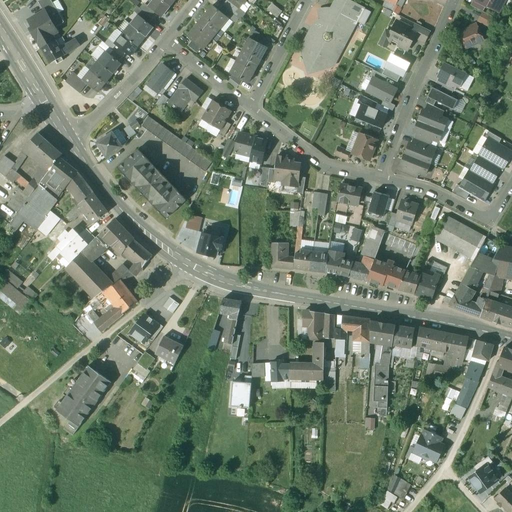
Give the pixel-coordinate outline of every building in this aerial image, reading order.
[(51,0),(40,0),(38,1),(44,11),(45,11),(55,28),(64,22),(51,0)] [(148,0),(146,4),(145,5),(154,12),(161,18),(170,6),(162,0),(148,0)] [(238,9),(227,0),(223,6),(234,14),(238,9)] [(245,0),(227,0),(238,9),(245,0)] [(364,9),(347,0),(335,0),(331,9),(327,9),(323,10),(318,11),(322,22),(319,23),(317,24),(316,26),(315,27),(314,29),(310,35),(309,34),(301,48),(309,52),(305,60),(322,69),(326,61),(334,65),(341,51),(340,50),(345,39),(347,40),(356,22),(364,26),(371,12),(364,9)] [(385,0),(383,7),(400,13),(405,0),(404,0),(385,0)] [(485,7),(476,2),(476,1),(474,0),(471,6),(482,12),(485,7)] [(476,0),(476,1),(476,2),(485,7),(488,8),(489,7),(499,13),(505,0),(476,0)] [(154,12),(145,5),(146,4),(144,3),(139,8),(143,12),(150,17),(154,12)] [(282,11),(272,3),(267,10),(277,18),(282,11)] [(219,11),(213,6),(204,16),(220,29),(228,19),(228,18),(219,11)] [(234,14),(223,6),(219,11),(228,18),(228,19),(230,20),(234,14)] [(44,11),(29,20),(34,29),(33,33),(42,49),(56,41),(52,35),(58,32),(55,28),(45,11),(44,11)] [(150,17),(143,12),(140,16),(149,24),(153,19),(150,17)] [(483,13),(478,23),(488,28),(494,18),(483,13)] [(140,16),(138,15),(130,24),(145,37),(146,37),(145,37),(153,28),(153,27),(149,24),(140,16)] [(220,29),(204,16),(196,27),(212,39),(220,29)] [(411,31),(397,23),(394,30),(392,30),(390,33),(392,36),(389,41),(407,50),(413,38),(415,33),(411,31)] [(145,37),(130,24),(122,34),(138,46),(145,37)] [(430,32),(415,24),(411,31),(415,33),(413,38),(424,43),(430,32)] [(477,26),(460,33),(466,48),(483,41),(477,26)] [(212,39),(196,27),(188,37),(192,41),(201,48),(203,50),(212,39)] [(265,38),(255,31),(251,39),(262,44),(265,38)] [(138,46),(122,34),(114,43),(117,45),(126,53),(130,56),(131,55),(130,55),(137,46),(138,47),(138,46)] [(251,39),(249,38),(242,50),(261,60),(267,47),(262,44),(251,39)] [(76,39),(60,48),(64,55),(80,46),(77,41),(76,39)] [(60,48),(56,41),(42,49),(50,63),(56,60),(58,63),(62,61),(61,57),(64,55),(60,48)] [(201,48),(192,41),(188,46),(197,53),(201,48)] [(126,53),(117,45),(113,50),(123,57),(126,53)] [(123,57),(113,50),(109,54),(119,62),(123,57)] [(261,60),(242,50),(236,62),(254,71),(261,60)] [(109,54),(106,51),(98,61),(113,74),(121,64),(119,62),(109,54)] [(397,58),(392,55),(388,62),(385,68),(401,75),(402,76),(405,70),(409,64),(404,62),(404,61),(397,58)] [(113,74),(98,61),(90,71),(106,83),(113,74)] [(254,71),(236,62),(230,74),(242,81),(248,84),(254,71)] [(466,74),(445,63),(438,77),(439,78),(456,86),(459,88),(466,74)] [(170,78),(173,73),(162,65),(147,85),(158,93),(162,88),(170,78)] [(401,75),(385,68),(382,75),(387,77),(397,82),(401,75)] [(382,75),(372,70),(369,77),(373,78),(381,82),(384,83),(387,77),(382,75)] [(90,71),(83,80),(83,79),(82,80),(87,84),(98,93),(99,92),(98,92),(106,83),(90,71)] [(73,72),(65,82),(70,86),(78,76),(73,72)] [(242,81),(232,75),(230,79),(239,87),(242,81)] [(78,76),(70,86),(75,89),(82,80),(78,76)] [(173,81),(170,78),(162,88),(166,91),(173,81)] [(340,82),(333,78),(330,85),(337,89),(340,82)] [(384,83),(381,82),(373,78),(367,91),(384,100),(390,103),(396,89),(386,84),(387,84),(384,83)] [(456,86),(439,78),(437,83),(442,86),(453,91),(456,86)] [(186,79),(178,89),(179,90),(171,100),(170,101),(175,104),(173,106),(175,108),(175,107),(181,112),(188,103),(192,99),(195,102),(203,92),(186,79)] [(82,80),(75,89),(80,94),(87,84),(82,80)] [(453,91),(442,86),(440,91),(450,97),(453,91)] [(440,91),(432,88),(428,97),(436,101),(453,109),(458,100),(450,97),(440,91)] [(171,100),(163,94),(156,103),(169,111),(173,106),(175,104),(170,101),(171,100)] [(374,111),(377,104),(362,96),(358,104),(362,106),(374,111)] [(436,101),(428,97),(425,102),(428,103),(433,106),(436,101)] [(207,110),(202,119),(211,124),(222,105),(213,100),(207,110)] [(390,103),(384,100),(382,105),(392,110),(395,105),(390,103)] [(433,106),(428,103),(425,110),(435,114),(437,108),(433,106)] [(222,105),(211,124),(221,130),(226,121),(232,111),(222,105)] [(362,106),(357,118),(381,128),(386,116),(374,111),(362,106)] [(202,107),(195,118),(201,122),(202,119),(207,110),(202,107)] [(444,111),(437,108),(435,114),(441,117),(444,111)] [(425,110),(423,110),(419,121),(443,131),(447,119),(441,117),(435,114),(425,110)] [(212,162),(149,116),(142,126),(205,171),(212,162)] [(136,120),(130,124),(133,129),(140,124),(136,120)] [(226,121),(221,130),(219,132),(225,136),(231,124),(226,121)] [(443,131),(419,121),(414,132),(433,139),(438,142),(443,131)] [(130,124),(125,129),(130,137),(136,133),(133,129),(130,124)] [(116,129),(98,142),(108,157),(126,144),(116,129)] [(488,139),(498,145),(502,139),(489,132),(486,138),(488,139)] [(63,155),(38,133),(25,148),(46,166),(50,169),(52,166),(63,155)] [(255,137),(240,133),(235,152),(251,155),(255,137)] [(426,137),(416,133),(414,138),(424,142),(426,137)] [(377,141),(361,135),(354,155),(369,161),(377,141)] [(267,140),(255,137),(251,155),(249,160),(261,163),(267,140)] [(433,139),(426,137),(424,142),(430,145),(433,139)] [(424,142),(414,138),(411,144),(428,150),(430,145),(424,142)] [(235,142),(229,139),(221,155),(226,158),(235,142)] [(503,169),(511,153),(498,145),(488,139),(479,155),(503,169)] [(411,144),(410,143),(405,154),(429,164),(434,153),(428,150),(411,144)] [(187,200),(138,149),(119,168),(166,220),(187,200)] [(350,153),(339,149),(336,156),(347,160),(350,153)] [(429,164),(405,154),(401,165),(402,166),(419,173),(425,175),(429,164)] [(63,155),(52,166),(57,171),(67,160),(63,155)] [(494,185),(503,169),(479,155),(469,171),(494,185)] [(287,157),(277,156),(276,170),(274,181),(275,181),(283,182),(286,160),(287,157)] [(67,160),(57,171),(64,179),(69,185),(78,173),(67,160)] [(294,161),(286,160),(283,182),(283,186),(297,188),(298,188),(299,177),(301,164),(293,163),(294,161)] [(46,166),(44,169),(40,170),(30,184),(36,189),(39,185),(50,169),(46,166)] [(419,173),(402,166),(400,172),(417,178),(419,173)] [(270,168),(263,167),(261,185),(267,186),(268,183),(268,182),(270,168)] [(485,201),(494,185),(469,171),(460,188),(470,193),(485,201)] [(69,185),(69,186),(81,202),(93,193),(94,192),(84,179),(78,173),(69,185)] [(30,184),(18,174),(14,178),(27,188),(30,184)] [(306,178),(299,177),(298,188),(297,188),(297,193),(303,194),(306,178)] [(69,185),(64,179),(52,196),(58,201),(69,186),(69,185)] [(36,189),(30,184),(27,188),(26,189),(32,194),(36,189)] [(52,196),(39,185),(36,189),(32,194),(39,200),(51,211),(58,201),(52,196)] [(362,189),(341,185),(338,201),(358,205),(362,189)] [(466,200),(470,193),(460,188),(457,186),(453,192),(466,200)] [(369,212),(384,217),(389,196),(374,192),(372,198),(366,197),(365,202),(371,204),(369,212)] [(93,193),(81,202),(82,203),(79,205),(80,207),(79,208),(82,212),(84,214),(85,213),(93,223),(108,213),(93,193)] [(314,193),(311,209),(318,210),(321,194),(314,193)] [(32,194),(28,200),(35,206),(39,200),(32,194)] [(328,195),(321,194),(318,216),(325,217),(328,195)] [(418,206),(403,201),(398,215),(396,221),(397,221),(412,226),(418,206)] [(27,202),(17,214),(20,217),(30,204),(27,202)] [(78,206),(72,214),(77,218),(82,212),(79,208),(78,206)] [(297,253),(301,253),(301,249),(303,227),(299,226),(300,211),(292,211),(292,225),(298,226),(297,253)] [(398,215),(391,213),(387,226),(395,228),(397,221),(396,221),(398,215)] [(346,224),(348,217),(337,215),(336,222),(346,224)] [(429,217),(422,234),(429,237),(436,220),(429,217)] [(448,217),(437,239),(474,259),(486,237),(454,220),(448,217)] [(114,220),(103,231),(112,239),(109,243),(111,245),(121,256),(124,252),(134,240),(114,220)] [(341,225),(333,223),(331,232),(340,233),(341,225)] [(376,228),(365,258),(375,260),(375,259),(381,243),(385,232),(376,228)] [(351,240),(360,243),(363,232),(355,229),(351,240)] [(73,230),(51,253),(56,258),(79,235),(73,230)] [(203,233),(202,233),(197,253),(215,258),(215,255),(219,256),(220,251),(221,251),(222,246),(222,245),(223,238),(222,238),(223,234),(219,233),(210,231),(204,230),(203,233)] [(112,239),(103,231),(89,245),(81,253),(89,261),(96,257),(106,247),(109,243),(112,239)] [(416,245),(385,232),(381,243),(407,253),(412,255),(416,245)] [(89,245),(79,235),(56,258),(60,261),(66,268),(89,245)] [(134,240),(124,252),(134,261),(143,268),(153,256),(134,240)] [(288,242),(272,243),(272,267),(294,269),(295,259),(287,258),(288,242)] [(417,246),(412,257),(416,259),(415,261),(418,263),(424,249),(417,246)] [(511,248),(502,246),(494,260),(499,263),(495,274),(504,276),(511,277),(511,248)] [(295,259),(294,269),(310,270),(313,250),(301,249),(301,253),(297,253),(295,259)] [(316,250),(313,250),(310,270),(326,272),(329,254),(316,252),(316,250)] [(344,253),(329,251),(329,254),(326,272),(338,274),(349,277),(353,263),(343,260),(344,253)] [(89,261),(81,253),(66,268),(95,298),(105,291),(112,285),(89,261)] [(478,254),(470,267),(472,267),(480,270),(495,276),(496,274),(495,274),(499,263),(494,260),(478,253),(478,254)] [(406,270),(406,271),(410,272),(413,269),(415,270),(418,263),(415,261),(416,259),(412,257),(406,270)] [(375,260),(365,258),(362,265),(372,268),(375,260)] [(387,263),(375,259),(375,260),(372,268),(367,281),(383,286),(385,284),(399,289),(406,271),(406,270),(399,268),(400,265),(394,263),(395,262),(389,259),(387,263)] [(143,268),(134,261),(133,263),(135,265),(141,270),(143,268)] [(362,265),(353,263),(349,277),(367,281),(372,268),(362,265)] [(141,270),(135,265),(131,271),(136,276),(141,270)] [(472,267),(463,283),(471,288),(473,284),(474,282),(480,270),(472,267)] [(0,297),(20,314),(31,300),(18,289),(24,282),(10,270),(0,283),(0,297)] [(131,271),(131,270),(117,276),(120,279),(121,281),(136,276),(131,271)] [(399,289),(398,289),(415,293),(421,276),(410,272),(406,271),(399,289)] [(421,276),(415,293),(433,300),(436,293),(434,292),(440,276),(430,272),(428,276),(422,274),(421,276)] [(491,288),(490,291),(499,294),(504,276),(496,274),(495,276),(492,284),(491,288)] [(121,281),(120,279),(105,291),(118,307),(124,314),(138,303),(121,281)] [(471,288),(463,283),(459,290),(460,291),(473,298),(476,291),(475,290),(471,288)] [(31,288),(27,292),(34,299),(38,294),(31,288)] [(450,304),(449,306),(481,317),(485,306),(478,304),(471,302),(473,298),(460,291),(450,304)] [(484,298),(481,297),(478,304),(485,306),(487,300),(487,299),(484,298)] [(95,298),(89,302),(93,307),(94,308),(99,302),(95,298)] [(174,302),(169,299),(163,308),(168,311),(174,302)] [(242,301),(224,299),(219,313),(230,314),(239,315),(242,301)] [(485,306),(481,317),(494,322),(499,304),(487,300),(485,306)] [(89,302),(84,310),(86,312),(93,307),(89,302)] [(179,306),(174,302),(168,311),(173,315),(179,306)] [(511,308),(499,304),(494,322),(511,327),(511,308)] [(124,314),(118,307),(96,325),(101,332),(102,333),(124,315),(124,314)] [(325,313),(310,311),(304,311),(303,326),(309,326),(309,339),(314,339),(324,339),(324,332),(323,332),(325,313)] [(239,315),(230,314),(230,319),(229,319),(224,342),(233,344),(234,335),(239,315)] [(335,315),(326,314),(325,338),(333,338),(335,315)] [(131,333),(145,343),(148,338),(159,324),(153,320),(152,321),(144,315),(131,333)] [(355,318),(338,315),(337,329),(346,330),(355,330),(355,318)] [(370,319),(355,318),(355,330),(354,340),(362,341),(370,342),(370,319)] [(396,326),(371,321),(371,340),(383,342),(393,344),(396,326)] [(163,327),(159,324),(148,338),(151,340),(153,342),(163,327)] [(101,332),(96,325),(85,334),(91,340),(101,332)] [(415,329),(396,326),(393,344),(393,346),(411,349),(415,329)] [(437,332),(421,328),(420,330),(417,346),(432,349),(433,349),(437,332)] [(346,330),(337,329),(335,357),(344,357),(346,330)] [(207,348),(214,350),(219,332),(213,331),(207,348)] [(453,335),(437,332),(433,349),(439,350),(445,352),(447,345),(451,346),(453,335)] [(240,336),(234,335),(231,359),(236,359),(240,336)] [(473,339),(453,335),(451,346),(451,349),(455,350),(452,359),(450,368),(450,369),(454,370),(454,367),(456,367),(457,365),(461,366),(462,362),(464,362),(464,360),(464,358),(463,358),(465,349),(470,350),(473,339)] [(184,346),(165,336),(156,354),(175,364),(184,346)] [(324,339),(314,339),(313,366),(324,366),(324,354),(325,339),(324,339)] [(478,340),(473,339),(470,350),(465,349),(463,358),(464,358),(464,360),(470,361),(472,356),(473,356),(478,340)] [(493,344),(478,340),(473,356),(488,361),(493,344)] [(370,342),(362,341),(361,358),(370,358),(370,342)] [(333,343),(325,343),(324,354),(332,355),(333,343)] [(511,350),(504,347),(499,362),(497,361),(496,364),(504,367),(511,369),(511,350)] [(392,350),(382,348),(380,364),(379,367),(382,367),(383,365),(390,367),(392,350)] [(156,359),(146,352),(138,362),(148,369),(156,359)] [(344,357),(335,357),(335,368),(343,368),(344,357)] [(361,358),(344,357),(343,368),(370,369),(370,358),(361,358)] [(415,358),(408,357),(407,367),(414,368),(415,358)] [(452,359),(446,358),(444,366),(445,366),(450,368),(452,359)] [(283,366),(283,360),(278,360),(278,362),(271,362),(272,381),(284,381),(284,379),(291,379),(291,365),(283,366)] [(450,415),(461,420),(479,382),(478,381),(472,379),(478,364),(470,362),(465,383),(450,415)] [(264,363),(253,364),(252,377),(265,377),(264,363)] [(430,364),(426,379),(432,381),(433,378),(437,366),(430,364)] [(444,366),(437,364),(437,366),(433,378),(447,381),(450,369),(450,368),(445,366),(444,366)] [(472,379),(478,381),(485,366),(478,364),(472,379)] [(496,364),(490,382),(498,385),(501,377),(504,367),(496,364)] [(88,365),(56,410),(70,420),(79,427),(111,382),(88,365)] [(313,366),(291,365),(291,379),(324,380),(324,366),(313,366)] [(511,381),(501,377),(498,385),(508,389),(511,381)] [(249,408),(251,384),(245,383),(233,382),(230,407),(249,408)] [(367,417),(367,429),(375,429),(375,418),(367,417)] [(79,427),(70,420),(64,429),(73,435),(79,427)] [(442,437),(425,430),(422,436),(439,443),(442,437)] [(422,436),(415,451),(421,454),(422,457),(427,459),(430,458),(436,461),(443,445),(439,443),(422,436)] [(489,457),(474,467),(477,472),(488,465),(489,467),(494,463),(489,457)] [(477,472),(469,478),(475,485),(476,485),(481,492),(491,485),(490,484),(498,479),(489,467),(488,465),(477,472)] [(411,485),(401,479),(394,493),(404,499),(411,485)] [(511,495),(505,489),(496,498),(500,502),(501,501),(504,504),(503,505),(509,511),(510,511),(511,510),(511,495)] [(397,498),(387,491),(384,497),(392,502),(394,504),(397,498)] [(384,497),(382,496),(379,503),(388,509),(392,502),(384,497)]
